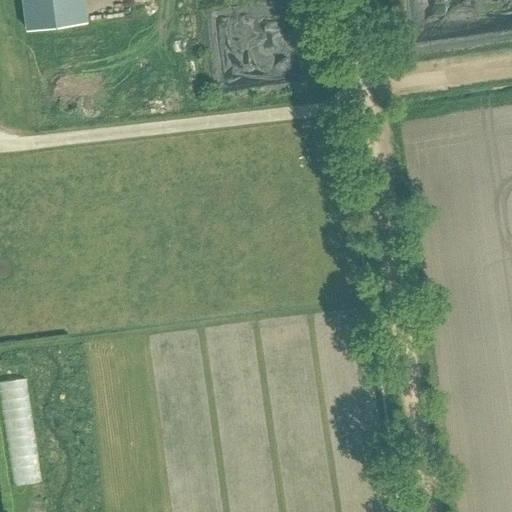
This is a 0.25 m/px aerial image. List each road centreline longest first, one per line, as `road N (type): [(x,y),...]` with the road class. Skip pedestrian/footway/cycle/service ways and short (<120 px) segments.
road 1 (track): [(427,511),(372,139)]
road 2 (track): [(363,85),(511,63)]
